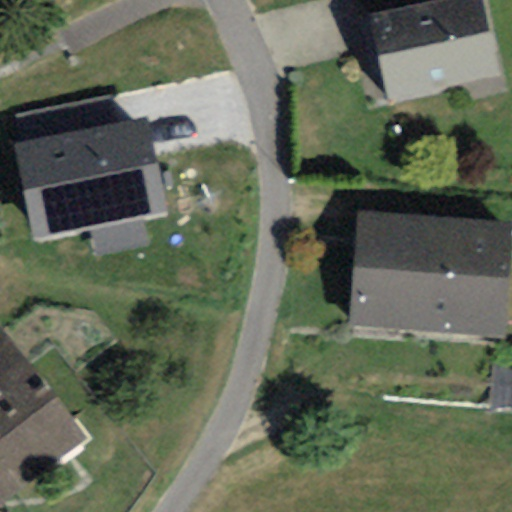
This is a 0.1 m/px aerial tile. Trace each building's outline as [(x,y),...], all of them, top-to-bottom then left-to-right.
[(438,0),(369,16),(389,103),(501,78),(483,0),(438,0)] [(21,146),(116,125),(110,97),(15,118),(21,146)] [(166,215),(146,119),(116,125),(21,146),(16,145),(35,242),(166,215)] [(358,215),(350,327),(502,339),(510,227),(358,215)] [(0,505),(86,440),(0,328),(0,505)] [(511,411),(511,369),(492,367),(488,409),(511,411)]
